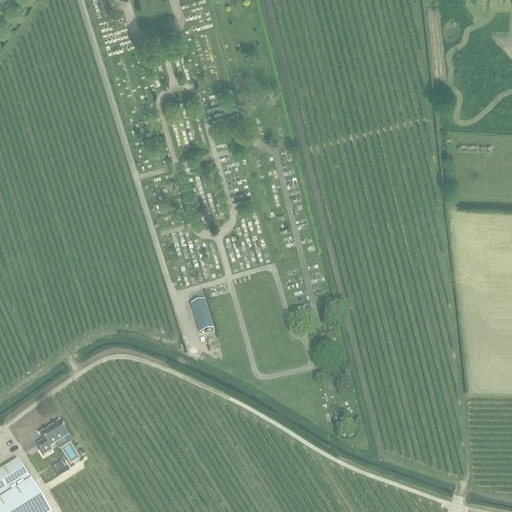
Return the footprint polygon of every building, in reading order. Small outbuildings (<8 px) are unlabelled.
[(210,22),(219,20),(218,15),(199,19),(201,28),(211,26),(210,22)] [(240,159),(256,155),(253,145),(237,150),(240,159)] [(214,329),(205,300),(191,304),(199,333),(214,329)] [(234,305),(222,306),(224,315),(235,313),(234,305)] [(43,456),(51,451),(49,448),(69,436),(60,422),(40,435),(44,441),(36,445),(43,456)] [(79,446),(76,448),(81,457),(85,454),(79,446)] [(63,460),(51,468),(55,474),(56,473),(67,466),(63,460)] [(1,471),(0,471),(0,511),(49,511),(50,511),(30,481),(18,461),(1,471)]
